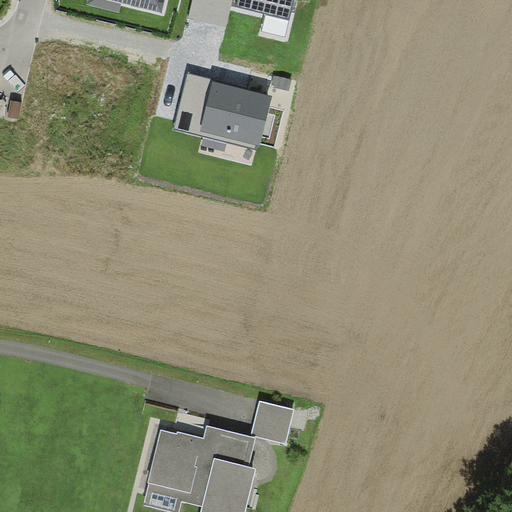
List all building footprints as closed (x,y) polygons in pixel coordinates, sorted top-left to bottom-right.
[(120,13),(122,4),(106,0),(88,0),(87,4),(120,13)] [(106,0),(122,4),(163,14),(166,0),(106,0)] [(193,0),(189,18),(227,27),(232,6),(233,0),(193,0)] [(294,0),(233,0),(232,6),(289,20),(294,0)] [(103,64),(59,53),(41,124),(132,147),(143,105),(96,93),(103,64)] [(246,89),(213,81),(200,131),(260,145),(272,96),(246,89)] [(295,410),(260,401),(252,434),(286,443),(295,410)] [(256,438),(207,426),(204,438),(178,432),(178,434),(161,429),(148,482),(149,483),(144,504),(174,511),(179,511),(182,501),(202,506),(200,511),(245,511),(257,469),(248,467),(256,438)]
